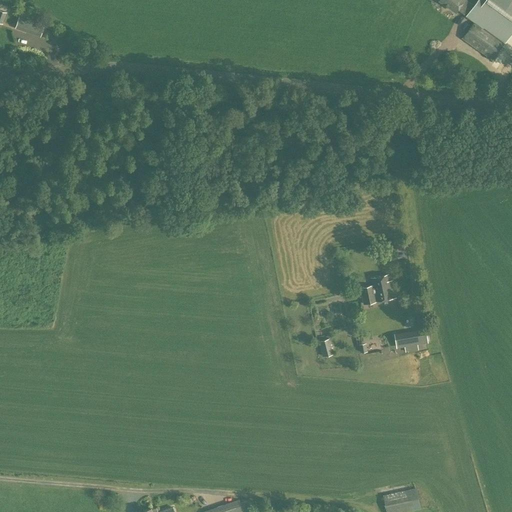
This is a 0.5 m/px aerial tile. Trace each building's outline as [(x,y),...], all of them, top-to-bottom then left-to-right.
[(511,0),(476,0),(473,5),(466,0),(438,0),(439,0),(455,12),(457,9),(466,15),(465,16),(473,22),(461,38),(491,60),(511,30),(511,7),(502,1),(502,0),(511,0)] [(44,25),(19,16),(14,28),(40,37),(44,25)] [(370,278),(372,285),(360,287),(363,304),(375,302),(393,298),(388,274),(370,278)] [(425,328),(393,333),(395,348),(404,347),(405,351),(417,350),(417,344),(427,343),(425,328)] [(322,356),(334,354),(332,347),(331,347),(330,344),(331,344),(330,338),(318,341),(322,356)] [(385,511),(404,511),(443,504),(438,483),(382,495),(385,511)] [(210,509),(204,511),(242,511),(238,499),(210,509)]
